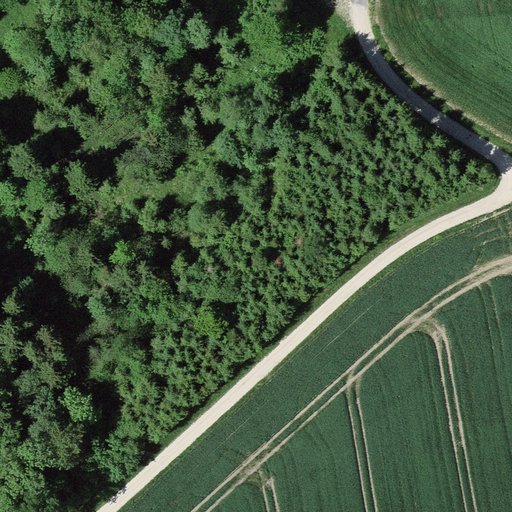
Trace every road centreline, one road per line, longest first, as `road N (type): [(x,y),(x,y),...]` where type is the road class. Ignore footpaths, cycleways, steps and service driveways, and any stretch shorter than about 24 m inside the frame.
road 1 (track): [(511,195),(443,223),(387,258),(101,511)]
road 2 (track): [(362,0),(362,26),(393,80),(511,166)]
